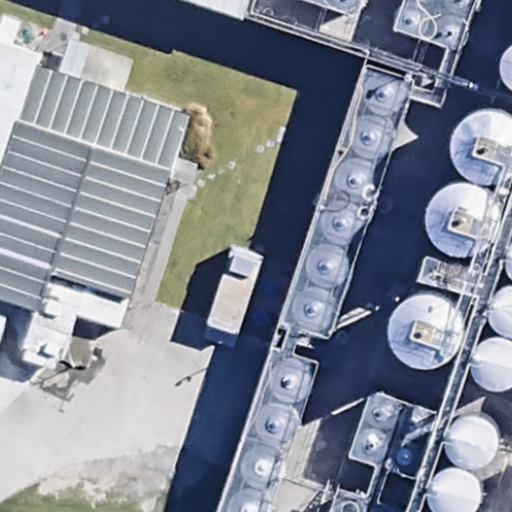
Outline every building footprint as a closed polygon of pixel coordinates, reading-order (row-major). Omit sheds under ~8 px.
[(113,336),(186,126),(121,103),(134,66),(69,43),(55,83),(32,75),(38,59),(15,51),(22,32),(0,25),(0,302),(21,310),(3,363),(51,379),(71,321),(113,336)] [(511,30),(496,82),(511,87),(511,30)] [(272,511),(422,83),(374,66),(219,511),(272,511)] [(511,394),(511,115),(464,98),(375,351),(511,398),(511,394)] [(468,511),(492,433),(366,394),(346,462),(368,469),(358,505),(324,494),(318,511),(468,511)]
